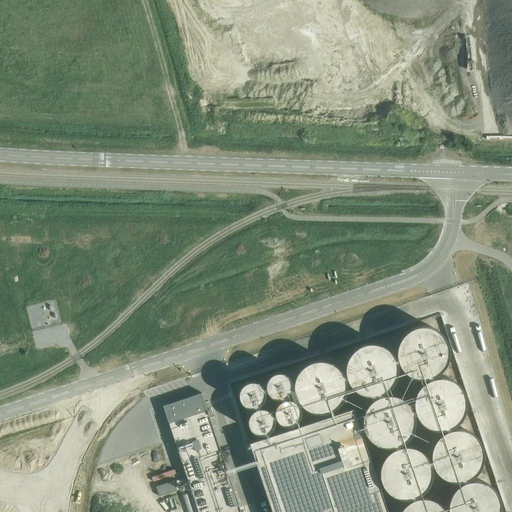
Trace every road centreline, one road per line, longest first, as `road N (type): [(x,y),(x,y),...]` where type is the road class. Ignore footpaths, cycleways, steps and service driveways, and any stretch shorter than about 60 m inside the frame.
road 1 (unclassified): [(455,172),(0,155)]
road 2 (unclassified): [(170,357),(426,269),(449,240),(455,172)]
road 3 (unclassified): [(170,357),(108,417),(78,486)]
